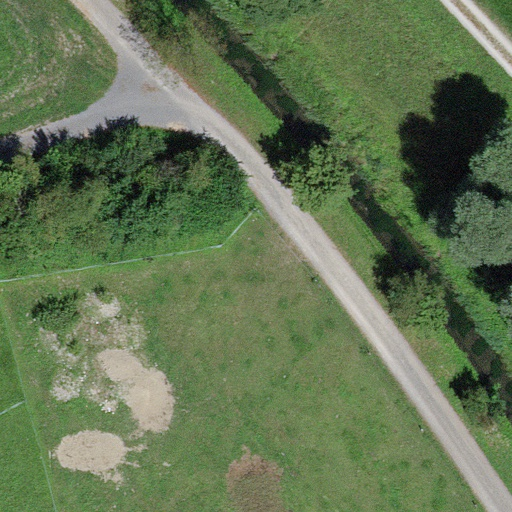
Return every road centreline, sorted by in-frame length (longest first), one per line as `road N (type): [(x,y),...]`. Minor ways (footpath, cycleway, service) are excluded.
road 1 (track): [(511,510),(367,299),(78,0)]
road 2 (track): [(157,75),(103,120),(0,157)]
